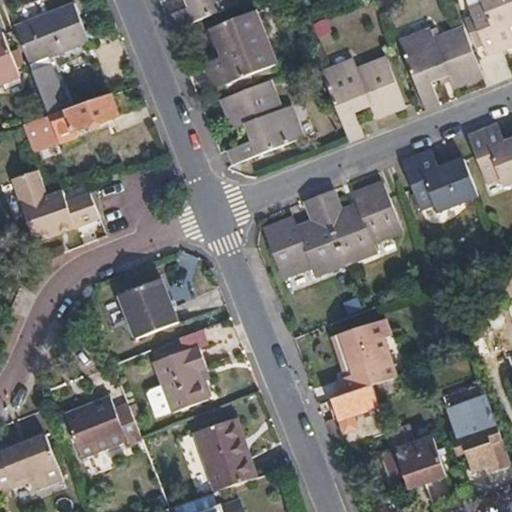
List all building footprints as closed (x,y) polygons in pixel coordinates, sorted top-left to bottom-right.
[(172,22),(179,38),(245,12),(240,0),(174,0),(176,3),(183,0),(190,0),(196,13),(172,22)] [(474,19),(491,62),(511,53),(511,0),(495,0),(484,5),(488,13),(474,19)] [(88,44),(72,2),(12,25),(31,73),(46,67),(44,61),(88,44)] [(207,61),(220,93),(278,70),(258,19),(216,36),(223,55),(216,58),(207,61)] [(0,83),(20,76),(4,32),(0,34),(0,83)] [(486,79),(467,36),(441,47),(435,33),(404,46),(430,112),(445,106),(435,83),(442,80),(453,76),(456,85),(458,89),(486,79)] [(223,55),(216,36),(209,39),(216,58),(223,55)] [(407,108),(390,67),(363,77),(357,64),(324,76),(349,143),(366,136),(362,124),(357,114),(374,106),(379,117),(381,119),(407,108)] [(456,85),(453,76),(442,80),(446,88),(456,85)] [(232,160),(237,173),(306,146),(294,116),(280,121),(269,94),(226,112),(237,139),(241,137),(249,134),(255,151),(247,154),(232,160)] [(119,116),(111,95),(82,105),(22,125),(31,153),(68,141),(66,135),(62,123),(71,120),(75,132),(119,116)] [(379,117),(374,106),(357,114),(362,124),(379,117)] [(75,132),(71,120),(62,123),(66,135),(75,132)] [(503,173),(507,184),(511,181),(511,138),(507,140),(503,130),(503,127),(475,137),(490,177),(503,173)] [(511,138),(511,129),(511,127),(503,130),(507,140),(511,138)] [(255,151),(249,134),(241,137),(247,154),(255,151)] [(426,202),(430,214),(470,199),(455,162),(441,168),(433,170),(428,159),(427,156),(399,167),(415,206),(426,202)] [(441,168),(436,156),(428,159),(433,170),(441,168)] [(97,222),(89,198),(68,205),(64,192),(47,198),(38,172),(11,182),(34,246),(59,238),(61,235),(97,222)] [(316,204),(342,267),(373,255),(368,244),(396,233),(381,193),(352,204),(353,207),(355,214),(338,221),(335,213),(330,198),(316,204)] [(342,267),(316,204),(301,210),(310,231),(294,237),(290,230),(263,241),(278,279),(306,269),(310,280),(342,267)] [(355,214),(353,207),(335,213),(338,221),(355,214)] [(119,296),(135,338),(180,321),(165,279),(119,296)] [(402,374),(384,328),(390,326),(386,313),(341,330),(356,370),(346,373),(353,390),(373,383),(397,375),(402,374)] [(208,347),(203,330),(186,337),(179,340),(184,354),(191,351),(192,354),(202,350),(208,347)] [(356,370),(341,330),(332,333),(346,373),(356,370)] [(146,394),(156,422),(209,401),(199,374),(209,370),(202,350),(192,354),(191,351),(184,354),(153,365),(162,388),(146,394)] [(510,384),(511,383),(511,360),(503,363),(510,384)] [(214,383),(209,370),(199,374),(204,387),(214,383)] [(353,390),(346,373),(337,376),(343,394),(353,390)] [(402,389),(397,375),(373,383),(377,397),(402,389)] [(355,414),(381,406),(377,397),(373,383),(353,390),(343,394),(332,397),(343,433),(359,428),(355,414)] [(510,459),(489,400),(484,386),(445,399),(457,436),(453,437),(459,457),(468,454),(474,473),(497,466),(499,471),(511,466),(510,459)] [(142,441),(128,404),(115,407),(112,399),(65,416),(83,463),(142,441)] [(261,478),(252,453),(248,455),(235,421),(199,435),(220,492),(254,479),(261,478)] [(63,485),(45,439),(19,449),(18,443),(0,450),(0,491),(2,498),(3,498),(30,488),(33,495),(63,485)] [(447,478),(433,439),(397,453),(409,491),(447,478)] [(409,491),(397,453),(381,457),(395,496),(409,491)]
